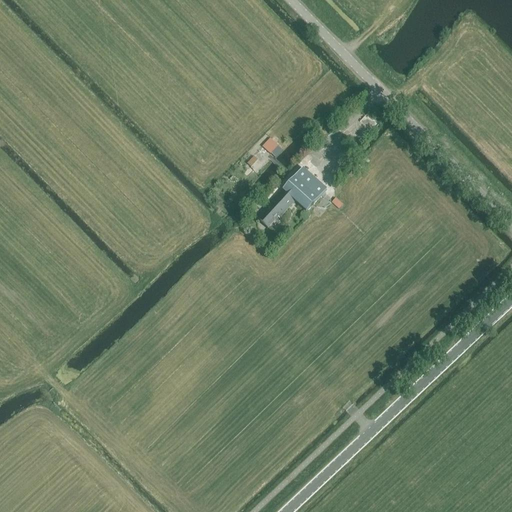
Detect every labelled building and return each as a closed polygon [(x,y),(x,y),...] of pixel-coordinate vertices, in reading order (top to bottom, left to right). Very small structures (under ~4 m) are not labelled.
[(372,132),(383,122),(372,110),(361,120),(372,132)] [(278,147),(278,146),(270,139),(262,147),(270,155),(271,154),(278,147)] [(275,158),(282,151),(278,147),(271,154),(275,158)] [(251,168),(258,161),(254,157),(247,164),(251,168)] [(307,213),(327,190),(303,169),(267,208),(269,209),(259,220),(268,229),(278,218),(279,219),(295,202),(307,213)] [(332,203),(339,210),(343,206),(336,199),(332,203)]
